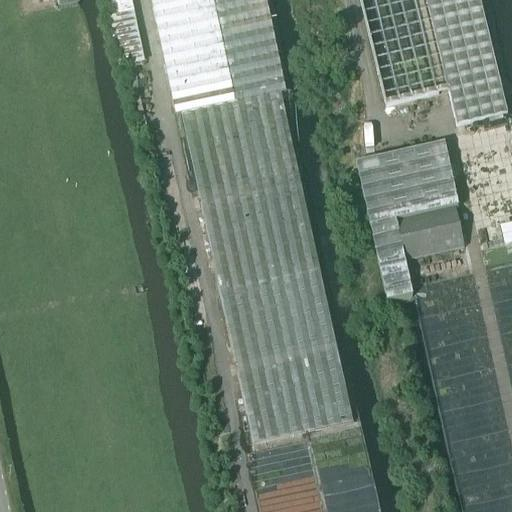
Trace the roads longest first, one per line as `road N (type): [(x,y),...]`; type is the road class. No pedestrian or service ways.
road 1 (track): [(427,511),(343,178),(377,133)]
road 2 (track): [(251,511),(202,271)]
